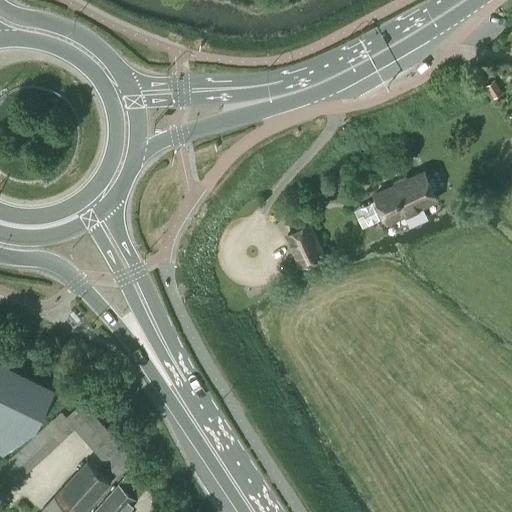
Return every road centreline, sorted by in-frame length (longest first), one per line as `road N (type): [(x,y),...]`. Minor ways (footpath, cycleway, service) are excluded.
road 1 (primary): [(135,160),(177,137),(343,82),(478,0)]
road 2 (primary): [(446,0),(344,59),(279,83),(234,87)]
road 3 (primary): [(0,255),(45,260),(69,273),(174,391)]
road 4 (primary): [(174,391),(154,307),(108,206)]
road 5 (primary): [(174,391),(92,220)]
road 6 (primary): [(254,511),(174,391)]
road 7 (primary): [(128,84),(86,40),(19,18)]
road 8 (primary): [(110,100),(78,58),(39,40),(9,39)]
